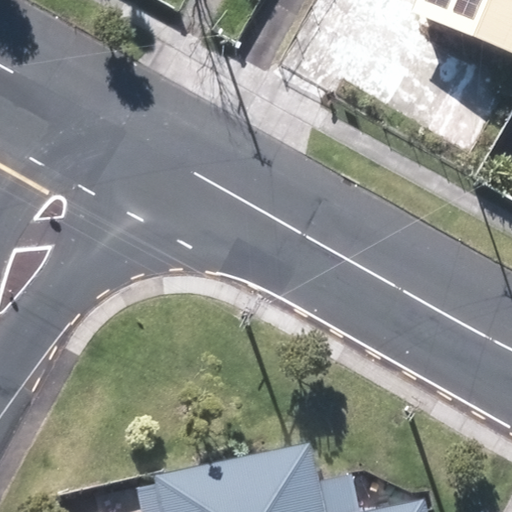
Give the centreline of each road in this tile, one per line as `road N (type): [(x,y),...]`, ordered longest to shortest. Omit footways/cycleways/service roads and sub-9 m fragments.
road 1 (secondary): [(156,142),(511,349)]
road 2 (tertiary): [(156,142),(0,330)]
road 3 (secondary): [(30,77),(156,142)]
road 4 (tertiary): [(0,200),(30,77)]
